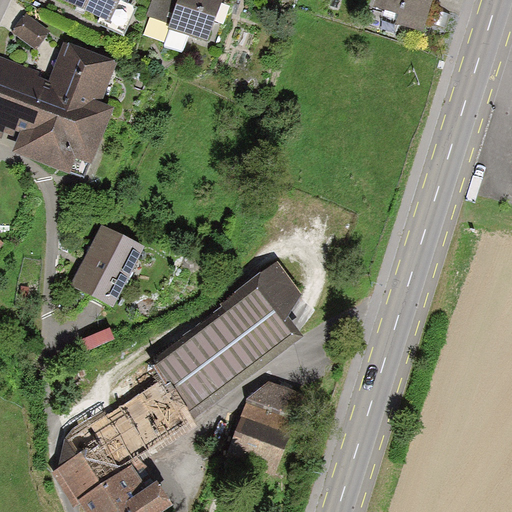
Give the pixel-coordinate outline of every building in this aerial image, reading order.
[(119,0),(71,0),(112,17),(119,0)] [(211,36),(221,0),(151,0),(146,17),(211,36)] [(429,0),(387,0),(396,2),(391,23),(421,31),(429,0)] [(51,86),(0,67),(0,129),(20,137),(14,152),(74,173),(80,157),(95,163),(115,108),(97,102),(111,62),(66,45),(51,86)] [(403,105),(291,69),(265,149),(345,174),(377,185),(403,105)] [(287,268),(311,304),(345,174),(265,149),(231,264),(271,277),(287,268)] [(140,249),(99,228),(72,283),(112,304),(140,249)] [(131,469),(331,341),(311,304),(287,268),(271,277),(179,333),(176,327),(105,375),(101,370),(61,399),(63,480),(80,504),(131,469)] [(247,400),(225,466),(276,482),(304,396),(266,385),(247,400)] [(85,511),(167,511),(171,510),(156,488),(147,493),(131,469),(80,504),(85,511)]
